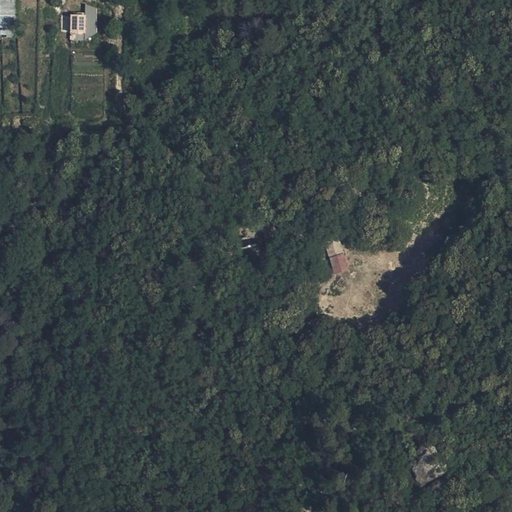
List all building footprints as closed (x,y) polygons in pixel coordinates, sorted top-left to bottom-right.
[(0,0),(0,36),(15,36),(13,0),(0,0)] [(87,5),(86,18),(95,19),(97,7),(87,5)] [(85,16),(70,16),(70,30),(85,29),(85,16)] [(328,257),(343,253),(339,239),(324,243),(328,257)] [(329,258),(334,274),(349,270),(344,253),(329,258)]
